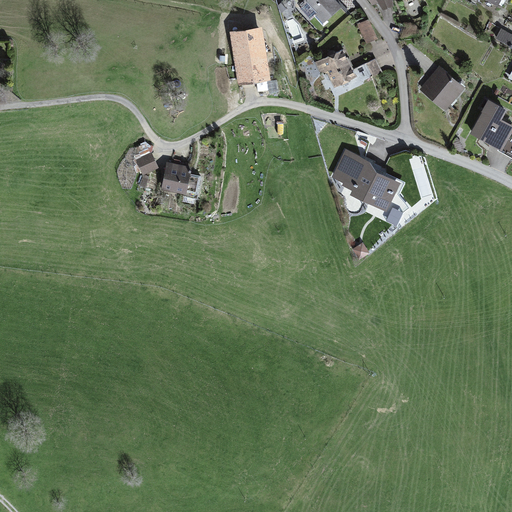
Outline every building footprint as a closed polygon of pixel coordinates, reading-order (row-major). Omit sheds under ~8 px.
[(342,7),(336,0),(306,0),(318,13),(314,16),(324,27),(329,22),(327,20),(342,7)] [(369,0),(372,6),(379,3),(383,10),(394,5),(392,0),(369,0)] [(378,38),(368,19),(357,24),(367,43),(378,38)] [(262,26),(230,31),(238,84),(271,79),(262,26)] [(511,33),(501,28),(496,38),(511,47),(511,33)] [(343,48),(315,62),(320,72),(328,73),(335,87),(357,77),(353,69),(343,48)] [(376,58),(353,69),(357,77),(360,83),(383,72),(376,58)] [(466,87),(440,66),(420,90),(446,111),(466,87)] [(507,108),(488,98),(481,111),(482,112),(470,133),(498,148),(502,150),(509,138),(511,131),(511,124),(502,119),(507,108)] [(511,138),(511,140),(509,138),(502,150),(498,148),(497,150),(511,158),(511,138)] [(371,161),(345,149),(332,177),(344,182),(343,185),(353,190),(351,194),(371,204),(367,212),(399,227),(405,214),(412,208),(401,193),(406,182),(387,173),(386,175),(377,171),(371,161)] [(152,152),(136,159),(143,175),(159,168),(152,152)] [(192,166),(167,161),(161,189),(186,194),(186,197),(198,199),(202,176),(191,173),(192,166)] [(143,176),(140,185),(146,187),(149,178),(143,176)] [(363,242),(352,249),(359,260),(370,253),(363,242)]
